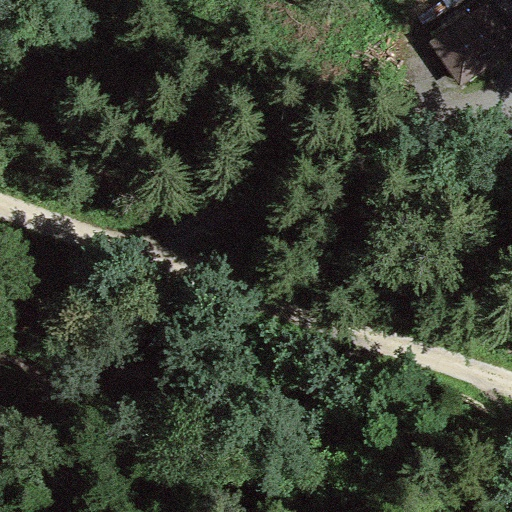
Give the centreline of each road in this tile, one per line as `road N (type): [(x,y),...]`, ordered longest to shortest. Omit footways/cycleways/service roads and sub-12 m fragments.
road 1 (track): [(0,198),(511,381)]
road 2 (track): [(178,265),(449,97)]
